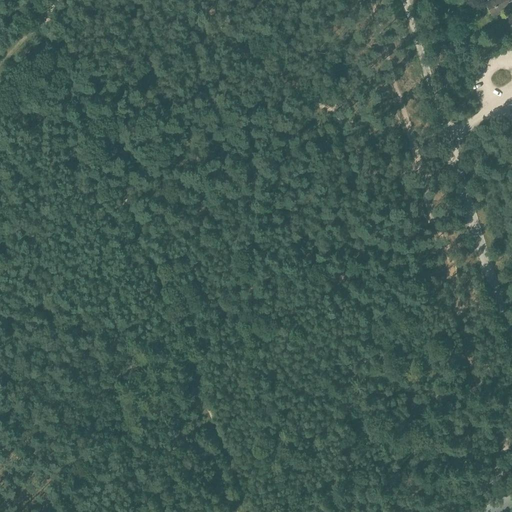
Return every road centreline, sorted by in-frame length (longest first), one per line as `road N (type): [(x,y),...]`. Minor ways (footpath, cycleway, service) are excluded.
road 1 (unknown): [(382,0),(511,438)]
road 2 (unclassified): [(511,343),(406,0)]
